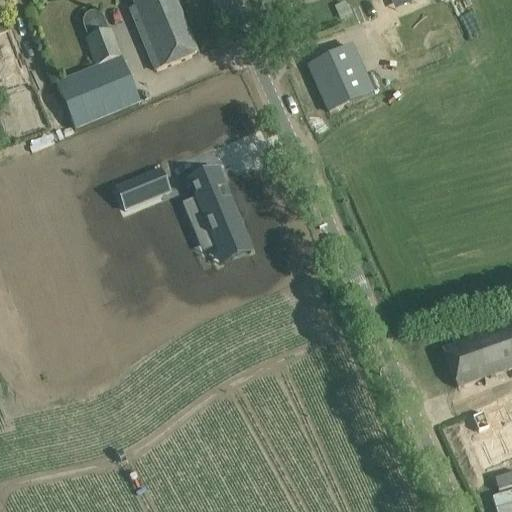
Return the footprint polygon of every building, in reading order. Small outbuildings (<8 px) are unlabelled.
[(173,0),(131,0),(135,8),(129,10),(156,73),(161,71),(197,56),(173,0)] [(388,0),(394,13),(424,0),(388,0)] [(362,1),(348,7),(354,23),(369,16),(362,1)] [(84,17),(82,23),(83,28),(87,40),(86,40),(97,69),(121,60),(110,31),(108,32),(104,20),(100,15),(95,13),(89,14),(84,17)] [(0,92),(19,85),(1,39),(0,39),(0,92)] [(352,48),(309,67),(330,114),(373,95),(352,48)] [(97,69),(56,85),(76,131),(138,105),(121,60),(97,69)] [(223,188),(216,171),(188,182),(195,198),(180,204),(190,227),(205,221),(221,258),(245,247),(248,247),(228,199),(225,200),(221,189),(223,188)] [(162,172),(117,190),(126,211),(171,193),(162,172)] [(511,321),(459,343),(441,350),(457,390),(476,383),(511,367),(511,321)] [(511,417),(506,404),(471,419),(490,463),(511,453),(511,417)]
